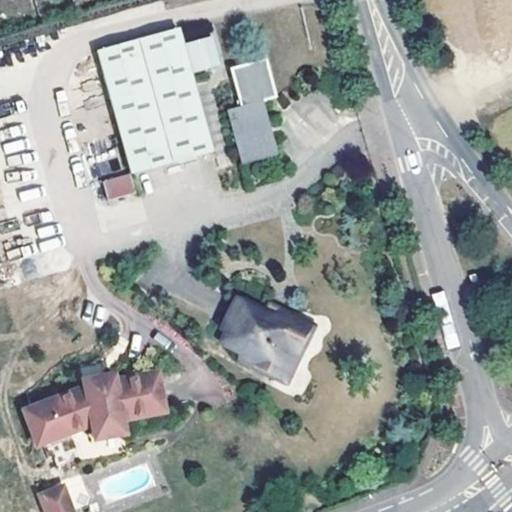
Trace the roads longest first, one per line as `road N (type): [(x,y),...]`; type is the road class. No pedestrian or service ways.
road 1 (residential): [(399,116),(496,448)]
road 2 (unclassified): [(511,215),(441,129),(399,116)]
road 3 (residential): [(367,0),(399,116)]
